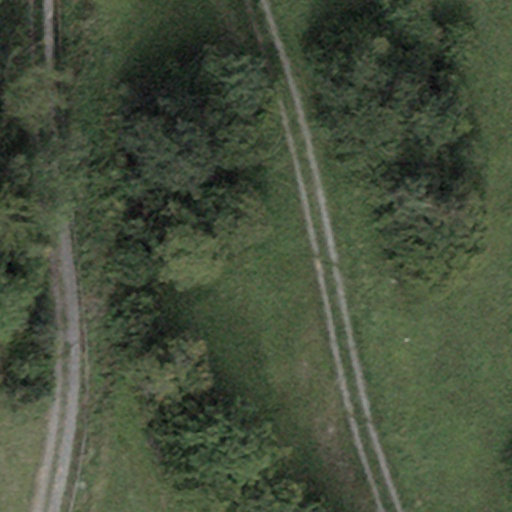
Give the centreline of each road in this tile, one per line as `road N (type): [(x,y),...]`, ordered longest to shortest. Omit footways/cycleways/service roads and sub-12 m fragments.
road 1 (track): [(256,0),(349,298),(405,511)]
road 2 (track): [(57,0),(72,320),(34,511)]
